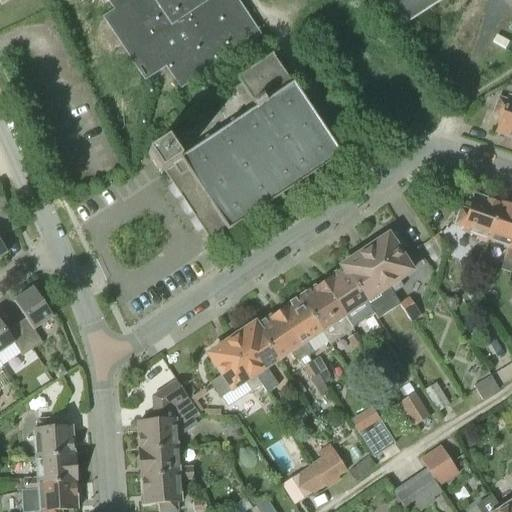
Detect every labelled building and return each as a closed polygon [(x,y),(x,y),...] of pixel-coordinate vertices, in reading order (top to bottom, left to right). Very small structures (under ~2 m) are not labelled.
[(106,0),(114,10),(102,18),(103,19),(106,17),(130,52),(127,55),(145,81),(166,67),(180,89),(218,65),(219,68),(229,61),(227,58),(250,44),(261,36),(237,0),(106,0)] [(394,0),(408,21),(443,0),(394,0)] [(147,155),(151,161),(160,175),(164,172),(210,242),(226,231),(227,233),(341,157),(292,85),(291,86),(272,58),(273,58),(272,56),(236,79),(240,85),(216,101),(221,110),(168,145),(167,142),(147,155)] [(511,99),(508,98),(507,102),(498,99),(493,115),(502,118),(496,134),(511,139),(511,99)] [(501,205),(500,205),(475,196),(469,212),(460,209),(455,225),(464,228),(462,231),(477,236),(475,241),(487,245),(488,242),(501,205)] [(511,255),(511,208),(500,204),(500,205),(501,205),(488,242),(507,249),(503,260),(504,261),(501,270),(507,271),(511,255)] [(434,238),(444,254),(452,249),(445,239),(442,241),(439,235),(434,238)] [(365,252),(392,294),(403,287),(400,282),(413,274),(396,250),(399,248),(393,240),(391,242),(388,237),(365,252)] [(404,328),(412,323),(408,317),(400,306),(392,294),(365,252),(341,268),(343,271),(344,270),(367,304),(366,304),(391,341),(406,331),(404,328)] [(354,313),(366,304),(367,304),(344,270),(343,271),(341,272),(339,271),(334,274),(334,277),(322,285),(351,328),(360,321),(354,313)] [(353,331),(351,328),(322,285),(311,292),(308,291),(304,295),(304,297),(300,300),(322,334),(330,346),(353,331)] [(16,326),(32,350),(42,343),(34,331),(53,318),(33,289),(14,302),(25,319),(16,326)] [(277,314),(305,357),(313,352),(307,344),(322,334),(300,300),(297,302),(294,301),(290,304),(290,306),(277,314)] [(409,300),(400,306),(408,317),(413,313),(416,311),(409,300)] [(328,391),(318,376),(311,364),(305,357),(277,314),(266,322),(264,321),(259,324),(259,326),(257,328),(255,325),(253,326),(277,363),(292,353),(321,396),(328,391)] [(32,350),(16,326),(6,332),(0,322),(0,353),(14,344),(23,356),(32,350)] [(277,363),(253,326),(231,341),(260,385),(266,394),(278,386),(267,370),(277,363)] [(356,334),(347,340),(355,351),(363,345),(356,334)] [(231,390),(238,400),(260,385),(231,341),(208,356),(222,376),(210,384),(219,398),(231,390)] [(318,360),(311,364),(318,376),(326,371),(327,371),(319,359),(318,360)] [(482,400),(499,390),(491,376),(474,387),(482,400)] [(139,450),(179,447),(178,436),(184,434),(198,425),(194,420),(199,417),(176,382),(152,398),(154,422),(138,423),(139,450)] [(424,391),(437,412),(449,405),(436,383),(424,391)] [(399,404),(414,428),(431,417),(416,393),(399,404)] [(266,394),(257,400),(266,413),(268,412),(273,420),(280,415),(275,407),(266,394)] [(307,416),(303,419),(307,426),(312,423),(307,416)] [(382,423),(394,439),(404,432),(392,416),(382,423)] [(74,455),(72,428),(55,429),(55,420),(37,421),(38,429),(33,430),(35,458),(74,455)] [(358,433),(374,458),(395,444),(379,420),(358,433)] [(312,464),(327,489),(341,480),(338,477),(346,472),(330,445),(318,453),(321,458),(312,464)] [(426,470),(430,476),(451,464),(440,446),(420,460),(426,470)] [(181,475),(181,480),(194,480),(193,468),(180,469),(179,447),(139,450),(138,450),(140,479),(141,479),(141,478),(181,475)] [(38,485),(76,483),(74,455),(35,458),(36,478),(0,480),(0,492),(16,492),(18,491),(38,490),(38,487),(38,485)] [(368,457),(348,473),(356,482),(376,466),(368,457)] [(412,511),(441,493),(438,488),(430,476),(426,470),(394,491),(407,511),(412,511)] [(281,484),(294,505),(312,494),(299,473),(281,484)] [(183,504),(181,480),(181,475),(141,478),(141,479),(143,505),(160,504),(160,511),(179,511),(179,504),(183,504)] [(38,485),(38,487),(38,490),(18,491),(16,492),(21,491),(22,511),(61,511),(77,510),(75,484),(76,483),(38,485)] [(501,511),(499,508),(500,508),(492,495),(474,506),(478,511),(501,511)] [(499,508),(501,511),(511,511),(511,500),(500,508),(499,508)] [(206,501),(193,502),(193,511),(197,511),(207,511),(206,501)]
